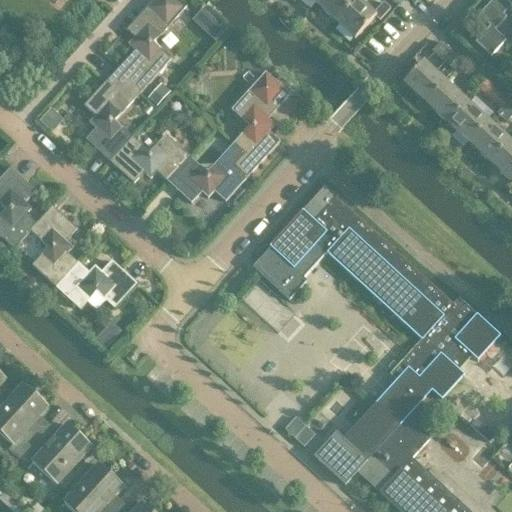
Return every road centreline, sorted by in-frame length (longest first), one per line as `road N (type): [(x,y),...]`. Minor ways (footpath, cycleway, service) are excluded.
road 1 (residential): [(189,290),(452,0)]
road 2 (residential): [(337,511),(166,356),(163,324),(189,290)]
road 3 (residential): [(189,290),(14,130)]
road 4 (residential): [(14,130),(138,0)]
road 5 (residential): [(97,420),(0,331)]
